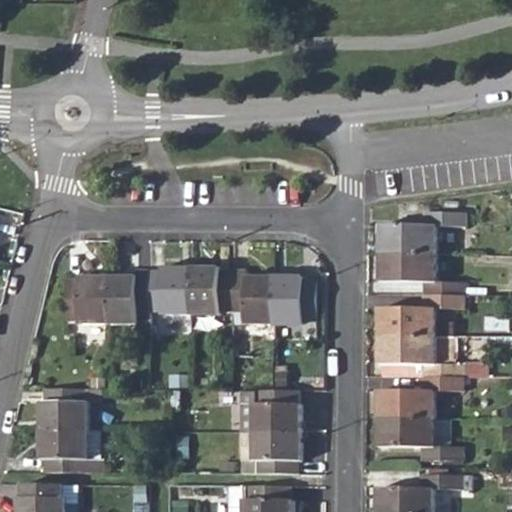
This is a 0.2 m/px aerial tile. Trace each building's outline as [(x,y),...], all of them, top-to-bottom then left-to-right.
[(381,255),(439,257),(440,227),(467,228),(467,214),(424,213),(424,226),(381,227),(381,255)] [(423,296),(466,297),(467,283),(439,283),(439,257),(381,255),(381,283),(423,283),(423,296)] [(152,271),(152,314),(163,313),(163,317),(192,317),(193,267),(164,268),(163,271),(152,271)] [(193,267),(192,317),(221,317),(221,313),(233,313),(233,272),(221,272),(221,267),(193,267)] [(109,276),(109,326),(138,326),(137,322),(151,322),(152,314),(152,271),(138,271),(137,276),(109,276)] [(233,272),(233,313),(233,326),(246,326),(275,326),(275,277),(246,276),(246,271),(233,272)] [(80,322),(80,326),(109,326),(109,276),(81,276),(80,280),(68,280),(68,322),(80,322)] [(275,277),(275,326),(303,326),(304,277),(275,277)] [(466,310),(467,305),(466,297),(423,296),(423,309),(381,310),(380,337),(439,337),(439,309),(466,310)] [(477,297),(466,297),(467,305),(476,305),(477,297)] [(423,365),(423,379),(465,379),(465,366),(456,365),(457,337),(439,337),(380,337),(380,364),(383,364),(415,365),(423,365)] [(415,365),(383,364),(383,378),(415,379),(415,365)] [(487,365),(465,366),(465,379),(488,379),(487,365)] [(466,393),(465,379),(423,379),(423,392),(380,393),(380,419),(438,420),(439,392),(466,393)] [(42,433),(91,434),(92,404),(89,404),(89,392),(47,392),(46,403),(43,404),(42,433)] [(259,392),(258,396),(259,406),(256,406),(255,435),(305,435),(304,407),(302,407),(302,393),(274,393),(259,392)] [(243,434),(255,435),(256,406),(259,406),(258,396),(243,396),(243,434)] [(423,461),(465,462),(466,448),(451,449),(438,448),(438,420),(380,419),(380,448),(423,449),(423,461)] [(452,420),(438,420),(438,448),(451,449),(452,420)] [(106,474),(106,459),(91,459),(91,434),(42,433),(41,460),(45,460),(45,473),(106,474)] [(107,433),(91,434),(91,459),(106,459),(107,433)] [(243,475),(258,475),(258,462),(255,462),(255,435),(243,434),(243,475)] [(305,435),(255,435),(255,462),(258,462),(258,475),(301,475),(301,463),(304,463),(305,435)] [(379,511),(437,511),(438,491),(465,492),(465,477),(422,477),(422,491),(380,491),(379,511)] [(18,511),(68,511),(69,500),(79,500),(80,486),(23,486),(22,499),(19,499),(18,511)] [(231,487),(230,511),(245,511),(246,501),(250,500),(250,487),(231,487)] [(246,501),(245,511),(295,511),(295,501),(292,501),(292,488),(250,487),(250,500),(246,501)] [(78,511),(79,500),(69,500),(68,511),(78,511)]
